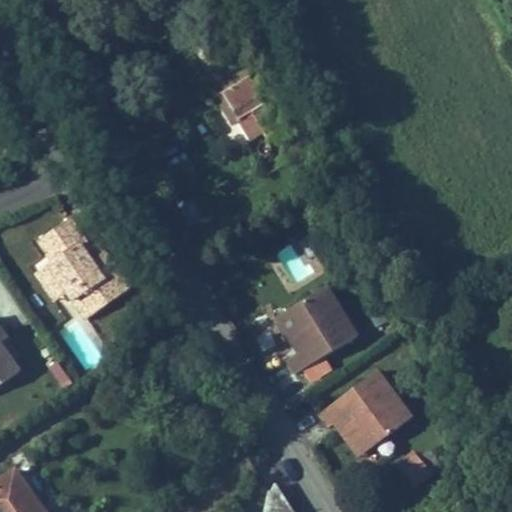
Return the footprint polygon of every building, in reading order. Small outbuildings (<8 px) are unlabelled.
[(222,94),(249,77),(246,71),(213,92),(233,125),(239,121),(222,94)] [(267,116),(274,113),(268,102),(266,104),(249,77),(222,94),(239,121),(250,140),(264,132),(269,141),(279,135),(267,116)] [(285,146),(279,135),(269,141),(276,151),(285,146)] [(261,148),(260,151),(262,154),(266,154),(269,152),(269,149),(267,146),(263,146),(261,148)] [(88,321),(130,292),(104,254),(96,259),(90,251),(69,220),(52,231),(40,240),(53,260),(48,264),(67,292),(88,321)] [(305,236),(269,254),(286,285),(321,267),(305,236)] [(96,259),(104,254),(98,246),(90,251),(96,259)] [(56,300),(67,292),(48,264),(36,272),(56,300)] [(357,338),(326,288),(276,319),(298,354),(287,360),(296,375),(357,338)] [(0,343),(0,344),(8,338),(1,328),(0,328),(0,343)] [(0,385),(20,372),(0,344),(0,343),(0,385)] [(306,386),(331,371),(324,359),(299,374),(306,386)] [(376,372),(319,415),(329,428),(335,424),(344,416),(351,426),(350,435),(364,454),(411,419),(376,372)] [(350,435),(351,426),(344,416),(335,424),(359,457),(364,454),(350,435)] [(430,473),(413,453),(398,465),(416,487),(431,475),(430,473)] [(439,468),(432,454),(422,460),(430,473),(439,468)] [(42,511),(39,508),(15,472),(0,482),(0,511),(42,511)] [(290,511),(274,487),(271,493),(269,493),(265,511),(290,511)]
